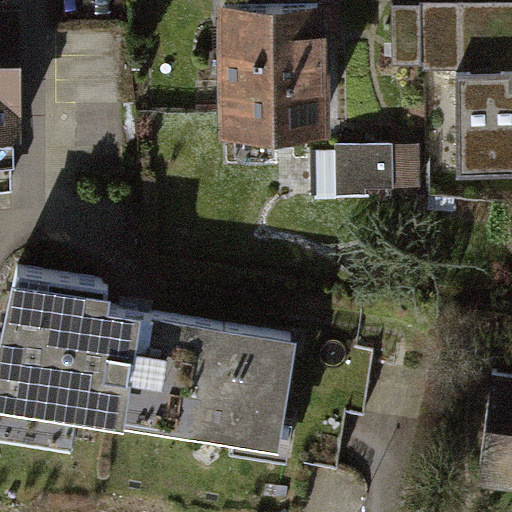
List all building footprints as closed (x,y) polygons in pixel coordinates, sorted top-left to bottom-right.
[(0,0),(0,185),(12,184),(11,149),(16,148),(15,126),(21,125),(19,0),(0,0)] [(328,0),(212,0),(212,126),(328,126),(328,0)] [(511,0),(424,0),(424,64),(458,64),(458,171),(511,171),(511,0)] [(420,62),(419,2),(391,3),(392,62),(420,62)] [(392,140),(335,141),(336,191),(364,190),(364,186),(393,185),(392,184),(392,143),(392,140)] [(419,142),(392,143),(392,184),(419,184),(419,142)] [(105,277),(8,261),(0,310),(0,425),(60,435),(64,410),(269,442),(287,331),(101,302),(105,277)] [(511,376),(496,374),(479,487),(511,491),(511,376)]
